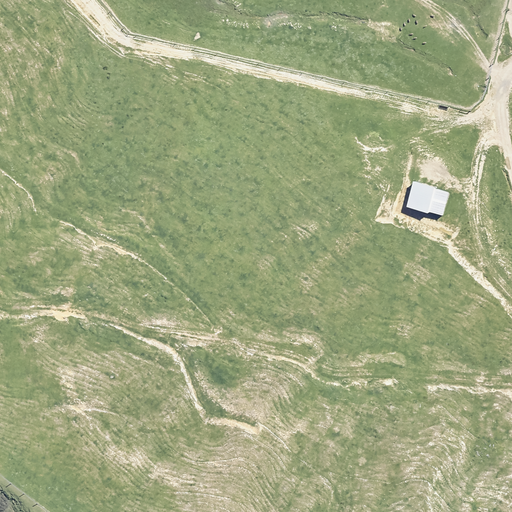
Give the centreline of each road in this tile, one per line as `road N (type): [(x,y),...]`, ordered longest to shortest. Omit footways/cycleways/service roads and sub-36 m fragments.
road 1 (track): [(511,385),(327,371),(271,348),(52,304),(0,303)]
road 2 (track): [(487,126),(123,41),(80,0)]
road 3 (track): [(511,169),(503,130),(487,126),(473,180),(484,256),(511,293)]
